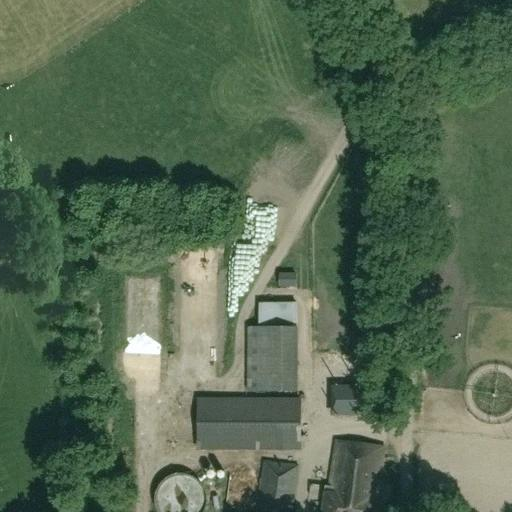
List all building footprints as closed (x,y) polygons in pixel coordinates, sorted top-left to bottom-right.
[(8,80),(12,95),(24,92),(20,76),(8,80)] [(259,303),(258,327),(248,327),(247,393),(298,393),(299,328),(297,328),(297,304),(259,303)] [(331,416),(365,416),(365,387),(331,387),(331,416)] [(301,451),(302,399),(198,398),(197,451),(301,451)] [(384,448),(335,441),(328,488),(326,487),(322,511),(378,511),(380,500),(378,500),(384,448)] [(264,511),(292,511),(299,466),(263,461),(256,511),(264,511)] [(155,499),(155,501),(155,503),(155,505),(156,507),(157,509),(157,511),(204,511),(205,511),(206,510),(206,508),(207,506),(207,504),(208,502),(208,500),(208,498),(207,496),(207,494),(206,492),(206,490),(205,488),(204,486),(203,484),(200,481),(197,479),(195,478),(193,477),(191,476),(187,474),(185,474),(181,474),(179,474),(175,474),(171,476),(168,477),(167,478),(165,479),(163,481),(162,482),(161,484),(159,485),(158,487),(157,489),(157,491),(156,493),(155,495),(155,497),(155,499)]
